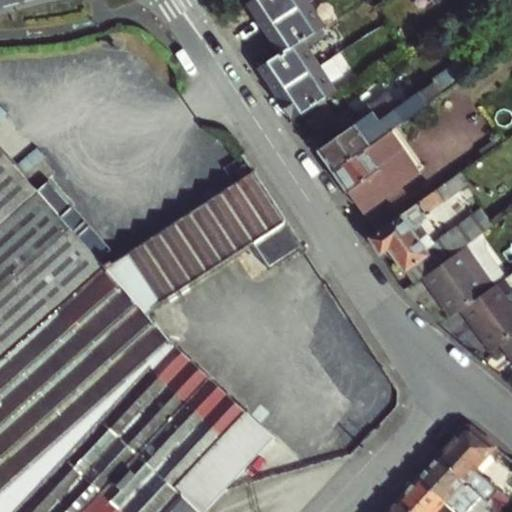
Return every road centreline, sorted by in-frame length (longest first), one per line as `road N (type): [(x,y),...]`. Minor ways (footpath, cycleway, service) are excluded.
road 1 (residential): [(176,0),(375,296),(464,383)]
road 2 (residential): [(464,383),(346,511)]
